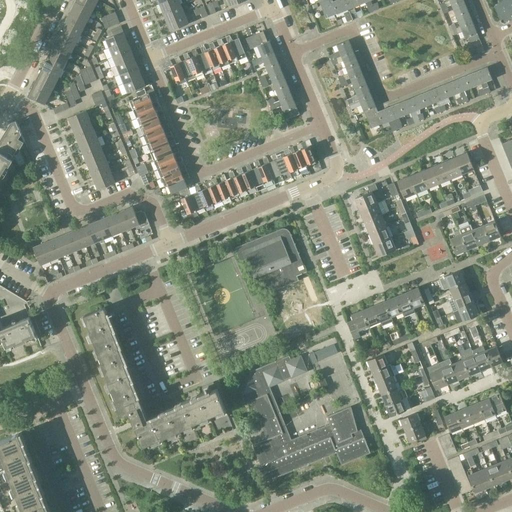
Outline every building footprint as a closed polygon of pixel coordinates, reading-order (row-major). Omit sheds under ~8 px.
[(94,9),(76,0),(74,5),(75,6),(73,10),(89,18),(94,9)] [(76,0),(94,9),(98,1),(96,0),(76,0)] [(161,8),(164,13),(181,6),(179,0),(169,0),(161,3),(163,7),(161,8)] [(328,17),(337,13),(333,1),(332,0),(320,0),(319,0),(321,6),(323,5),(328,17)] [(346,16),(349,21),(353,19),(345,0),(336,0),(333,1),(337,13),(344,11),(346,16)] [(354,7),(360,4),(357,0),(345,0),(353,19),(357,18),(356,12),(354,7)] [(375,11),(372,4),(370,0),(357,0),(360,4),(365,2),(367,7),(370,12),(375,11)] [(448,6),(452,5),(463,0),(448,0),(445,2),(440,5),(441,9),(448,6)] [(468,11),(463,0),(452,5),(456,16),(468,11)] [(495,5),(501,22),(511,17),(511,13),(506,0),(502,0),(499,1),(500,3),(495,5)] [(211,15),(216,12),(215,8),(219,6),(217,1),(207,5),(211,15)] [(167,17),(168,21),(185,15),(181,6),(164,13),(165,17),(167,17)] [(208,16),(204,6),(194,10),(196,15),(201,14),(203,18),(208,16)] [(70,13),(68,18),(85,26),(89,18),(73,10),(71,14),(70,13)] [(456,16),(461,26),(472,22),(468,11),(456,16)] [(106,29),(120,23),(115,12),(101,18),(106,29)] [(185,15),(168,21),(170,25),(169,26),(171,31),(189,24),(185,15)] [(85,26),(68,18),(65,22),(66,23),(64,27),(80,35),(85,26)] [(465,38),(468,37),(477,33),(472,22),(461,26),(465,38)] [(106,38),(109,48),(126,41),(125,37),(126,36),(121,26),(107,31),(109,37),(106,38)] [(59,35),(76,44),(80,35),(64,27),(62,31),(61,30),(59,35)] [(263,31),(240,41),(245,51),(258,46),(267,41),(263,31)] [(479,39),(477,33),(468,37),(471,42),(479,39)] [(56,44),(72,52),(76,44),(59,35),(57,40),(58,40),(56,44)] [(238,60),(247,57),(245,51),(240,41),(239,38),(233,41),(230,35),(226,37),(228,42),(230,41),(238,60)] [(230,64),(238,60),(230,41),(228,42),(224,44),(221,39),(217,40),(220,46),(222,45),(230,64)] [(331,60),(342,56),(353,51),(349,40),(337,45),(339,50),(329,54),(331,60)] [(126,41),(109,48),(113,57),(131,49),(129,45),(128,45),(126,41)] [(258,46),(262,56),(274,52),(269,41),(267,41),(258,46)] [(221,67),(230,64),(222,45),(220,46),(216,47),(213,42),(209,44),(211,49),(213,48),(221,67)] [(50,52),(67,61),(72,52),(56,44),(54,48),(53,48),(50,52)] [(212,71),(221,67),(213,48),(211,49),(207,51),(204,46),(200,47),(203,53),(205,52),(212,70),(212,71)] [(113,57),(117,66),(133,59),(132,55),(133,54),(131,49),(113,57)] [(204,73),(212,70),(205,52),(203,53),(199,54),(196,49),(192,51),(194,56),(196,55),(204,73)] [(353,51),(342,56),(331,60),(333,65),(339,63),(344,61),(346,67),(358,62),(353,51)] [(50,52),(48,57),(49,57),(47,61),(63,69),(67,61),(50,52)] [(262,56),(258,58),(252,61),(254,65),(259,64),(265,62),(267,68),(278,63),(274,52),(262,56)] [(204,74),(204,73),(196,55),(194,56),(190,58),(187,53),(183,54),(186,60),(188,59),(196,78),(204,74)] [(175,58),(177,63),(179,62),(187,81),(196,78),(188,59),(186,60),(182,61),(179,56),(175,58)] [(117,66),(121,75),(138,67),(136,62),(135,63),(133,59),(117,66)] [(178,85),(187,81),(179,62),(177,63),(173,65),(170,60),(166,61),(169,69),(171,68),(178,85)] [(42,68),(59,77),(63,69),(47,61),(45,65),(44,65),(42,68)] [(346,67),(351,78),(362,73),(358,62),(346,67)] [(278,63),(267,68),(271,79),(283,74),(278,63)] [(91,66),(86,68),(92,82),(97,80),(91,66)] [(121,75),(124,84),(141,77),(139,72),(140,72),(138,67),(121,75)] [(476,72),(481,83),(483,88),(485,94),(490,92),(488,87),(486,81),(492,79),(487,67),(476,72)] [(39,77),(55,86),(59,77),(42,68),(40,72),(41,73),(39,77)] [(80,70),(86,84),(92,82),(86,68),(80,70)] [(470,88),(481,83),(476,72),(465,76),(470,88)] [(367,84),(362,73),(351,78),(355,89),(367,84)] [(276,90),(287,85),(283,74),(271,79),(276,90)] [(75,77),(80,92),(86,89),(80,75),(75,77)] [(454,81),(459,92),(461,97),(463,103),(468,101),(466,96),(464,90),(470,88),(465,76),(454,81)] [(33,86),(50,95),(55,86),(39,77),(36,82),(35,82),(33,86)] [(124,84),(128,93),(135,90),(143,86),(146,85),(144,80),(142,81),(141,77),(124,84)] [(448,97),(459,92),(454,81),(443,85),(448,97)] [(69,86),(71,90),(75,100),(81,98),(79,92),(75,83),(69,86)] [(349,104),(360,100),(371,95),(367,84),(355,89),(357,95),(352,97),(347,100),(349,104)] [(276,90),(278,95),(268,100),(270,105),(292,96),(287,85),(276,90)] [(442,99),(448,97),(443,85),(433,90),(442,112),(446,110),(444,104),(442,99)] [(29,96),(45,104),(50,95),(33,86),(30,91),(32,92),(29,96)] [(143,86),(135,90),(138,97),(146,94),(145,92),(143,86)] [(129,101),(133,109),(152,101),(151,99),(150,95),(155,92),(153,88),(145,92),(146,94),(138,97),(129,101)] [(66,92),(71,106),(77,104),(75,100),(71,90),(66,92)] [(437,114),(442,112),(433,90),(422,94),(426,106),(432,103),(434,109),(437,114)] [(92,95),(94,101),(104,97),(102,91),(92,95)] [(415,110),(426,106),(422,94),(411,98),(415,110)] [(364,111),(376,106),(371,95),(360,100),(349,104),(351,108),(356,107),(362,105),(364,111)] [(285,112),(287,111),(297,107),(292,96),(270,105),(272,109),(277,108),(283,106),(285,112)] [(106,102),(104,97),(94,101),(96,106),(106,102)] [(133,109),(136,118),(156,110),(155,108),(153,104),(158,101),(157,97),(151,99),(152,101),(133,109)] [(415,123),(420,121),(415,110),(411,98),(400,103),(404,115),(410,112),(415,123)] [(67,103),(53,108),(55,114),(70,108),(67,103)] [(399,117),(404,115),(400,103),(389,107),(398,130),(402,128),(401,122),(399,117)] [(160,105),(155,108),(156,110),(136,118),(140,127),(159,118),(158,116),(157,112),(162,109),(160,105)] [(378,112),(376,106),(364,111),(366,116),(368,116),(373,128),(382,124),(378,112)] [(299,114),(297,107),(287,111),(290,118),(299,114)] [(394,131),(398,130),(389,107),(378,112),(382,124),(388,121),(391,126),(394,131)] [(72,122),(73,126),(90,119),(86,110),(68,117),(71,123),(72,122)] [(163,127),(162,125),(160,121),(165,118),(164,114),(158,116),(159,118),(140,127),(143,135),(163,127)] [(118,123),(119,126),(125,123),(122,115),(116,117),(118,123)] [(94,128),(90,119),(73,126),(75,131),(74,131),(76,136),(94,128)] [(27,338),(36,335),(37,335),(30,317),(1,328),(0,326),(0,181),(25,141),(16,120),(11,123),(0,140),(0,339),(3,338),(7,347),(15,343),(16,345),(28,340),(27,338)] [(164,129),(169,126),(167,122),(162,125),(163,127),(143,135),(147,144),(166,135),(165,133),(164,129)] [(97,137),(94,128),(76,136),(78,141),(79,140),(81,144),(97,137)] [(147,144),(150,152),(170,144),(169,142),(167,138),(172,135),(171,131),(165,133),(166,135),(147,144)] [(81,149),(83,154),(101,146),(97,137),(81,144),(82,148),(81,149)] [(170,144),(150,152),(154,160),(173,153),(172,150),(171,146),(176,143),(174,139),(169,142),(170,144)] [(307,147),(303,148),(301,149),(308,165),(316,162),(311,148),(313,147),(309,139),(305,141),(307,147)] [(511,139),(502,144),(504,150),(511,146),(511,139)] [(299,169),(308,165),(301,149),(303,148),(301,143),(297,144),(299,150),(295,152),(292,153),(299,169)] [(105,155),(101,146),(83,154),(85,158),(86,158),(88,162),(105,155)] [(291,172),(299,169),(292,153),(295,152),(292,146),(288,148),(290,154),(286,155),(284,156),(291,172)] [(174,155),(179,152),(178,148),(172,150),(173,153),(154,160),(157,169),(177,161),(176,159),(174,155)] [(292,177),(291,172),(284,156),(286,155),(284,150),(280,151),(282,157),(278,159),(275,160),(284,180),(292,177)] [(273,161),(269,162),(267,163),(275,184),(284,180),(275,160),(278,159),(275,153),(271,155),(273,161)] [(455,157),(462,174),(474,169),(467,153),(455,157)] [(108,164),(105,155),(88,162),(90,166),(89,167),(91,172),(108,164)] [(183,160),(181,156),(176,159),(177,161),(157,169),(161,178),(180,170),(179,167),(178,163),(183,160)] [(267,187),(275,184),(267,163),(269,162),(267,157),(263,158),(265,164),(261,166),(258,167),(267,187)] [(455,157),(444,162),(451,179),(462,174),(455,157)] [(258,191),(267,187),(258,167),(261,166),(258,160),(254,162),(256,168),(252,169),(250,170),(256,186),(258,191)] [(439,183),(451,179),(444,162),(432,167),(439,183)] [(112,173),(108,164),(91,172),(92,176),(94,176),(95,180),(112,173)] [(248,190),(256,186),(250,170),(252,169),(250,164),(246,165),(248,171),(244,173),(241,174),(248,190)] [(165,186),(168,185),(184,178),(183,176),(181,172),(186,169),(185,165),(179,167),(180,170),(161,178),(165,186)] [(239,193),(248,190),(241,174),(244,173),(241,167),(237,169),(239,175),(235,176),(233,177),(239,193)] [(432,167),(421,171),(428,188),(439,183),(432,167)] [(231,178),(226,180),(224,181),(231,196),(239,193),(233,177),(235,176),(233,171),(229,172),(231,178)] [(421,171),(409,176),(416,193),(428,188),(421,171)] [(96,184),(98,190),(120,181),(119,178),(115,180),(112,173),(95,180),(97,184),(96,184)] [(168,185),(172,193),(179,190),(187,187),(185,180),(190,177),(188,174),(183,176),(184,178),(168,185)] [(222,200),(231,196),(224,181),(226,180),(224,174),(220,176),(222,182),(218,183),(216,184),(222,200)] [(404,198),(416,193),(409,176),(398,181),(404,198)] [(207,188),(214,203),(222,200),(216,184),(218,183),(216,178),(212,179),(214,185),(209,187),(207,188)] [(199,191),(205,207),(214,203),(207,188),(209,187),(207,181),(203,183),(205,189),(201,190),(199,191)] [(394,183),(388,185),(392,197),(399,194),(394,183)] [(378,189),(376,184),(368,187),(370,192),(372,192),(378,189)] [(197,192),(190,195),(197,210),(205,207),(199,191),(201,190),(199,185),(195,186),(197,192)] [(469,190),(469,191),(472,196),(483,192),(480,185),(469,190)] [(197,210),(190,195),(187,187),(179,190),(182,198),(181,198),(188,214),(197,210)] [(355,198),(360,211),(377,204),(372,192),(370,192),(355,198)] [(484,195),(473,200),(475,205),(487,201),(484,195)] [(396,201),(398,208),(404,206),(401,199),(396,201)] [(477,209),(475,205),(473,200),(466,203),(468,207),(471,206),(473,211),(477,209)] [(382,202),(377,204),(360,211),(365,222),(382,215),(386,213),(382,202)] [(408,218),(404,206),(398,208),(401,215),(403,220),(408,218)] [(128,208),(124,210),(131,228),(140,224),(141,227),(149,224),(145,213),(142,214),(141,211),(135,213),(133,207),(128,209),(128,208)] [(451,209),(439,214),(441,218),(453,213),(451,209)] [(122,232),(131,228),(124,210),(118,212),(119,213),(115,215),(122,232)] [(110,215),(106,217),(113,235),(122,232),(115,215),(111,217),(110,215)] [(386,227),(382,215),(365,222),(370,234),(386,227)] [(101,220),(97,222),(104,239),(113,235),(106,217),(101,219),(101,220)] [(413,229),(408,218),(403,220),(405,224),(408,231),(413,229)] [(494,221),(484,225),(490,240),(500,236),(501,236),(495,221),(494,221)] [(92,223),(88,225),(95,243),(104,239),(97,222),(93,224),(92,223)] [(83,228),(79,230),(86,246),(95,243),(88,225),(83,227),(83,228)] [(490,240),(484,225),(472,230),(478,245),(490,240)] [(370,234),(374,245),(391,238),(386,227),(370,234)] [(266,294),(276,290),(299,280),(297,276),(306,272),(290,232),(290,231),(289,231),(288,230),(288,229),(287,229),(286,228),(285,228),(284,228),(283,228),(282,228),(235,248),(240,262),(246,259),(254,278),(255,278),(255,280),(260,279),(266,294)] [(416,236),(413,229),(408,231),(411,238),(416,236)] [(74,230),(69,232),(77,250),(86,246),(79,230),(75,231),(74,230)] [(457,254),(467,249),(461,235),(461,234),(460,230),(454,232),(456,237),(451,239),(450,239),(456,254),(457,254)] [(472,230),(461,234),(461,235),(467,249),(478,245),(472,230)] [(65,235),(61,237),(68,254),(77,250),(69,232),(65,234),(65,235)] [(51,240),(59,257),(68,254),(61,237),(57,239),(57,237),(51,240)] [(396,250),(391,238),(374,245),(379,256),(396,250)] [(48,242),(43,244),(50,261),(59,257),(51,240),(47,241),(48,242)] [(41,265),(50,261),(43,244),(39,246),(39,245),(33,247),(41,265)] [(109,252),(111,257),(117,254),(115,250),(112,251),(111,247),(108,248),(109,252)] [(54,271),(57,279),(63,276),(61,272),(59,273),(58,270),(55,271),(54,271)] [(445,277),(450,288),(465,281),(461,270),(445,276),(445,277)] [(470,292),(465,281),(450,288),(454,299),(470,292)] [(418,288),(407,292),(413,308),(424,303),(425,303),(418,287),(418,288)] [(402,312),(413,308),(407,292),(396,297),(402,312)] [(454,299),(459,310),(474,303),(470,292),(454,299)] [(396,297),(385,301),(391,317),(402,312),(396,297)] [(393,322),(391,317),(385,301),(374,306),(380,321),(382,326),(393,322)] [(463,321),(479,315),(479,314),(474,303),(459,310),(463,321)] [(374,306),(363,310),(369,326),(380,321),(374,306)] [(108,316),(105,307),(84,315),(91,331),(90,332),(97,348),(96,348),(103,364),(102,365),(109,381),(108,381),(115,398),(114,398),(122,416),(130,412),(144,445),(178,431),(177,431),(194,424),(193,423),(210,417),(209,416),(225,409),(217,389),(211,391),(211,392),(195,399),(179,406),(179,407),(163,413),(163,414),(145,422),(139,408),(141,408),(138,399),(132,383),(132,382),(125,366),(126,365),(120,349),(114,332),(108,316)] [(354,339),(355,339),(361,336),(358,331),(369,326),(363,310),(352,315),(351,315),(353,320),(347,323),(354,339)] [(444,325),(441,317),(436,319),(439,327),(444,325)] [(334,344),(314,352),(308,354),(313,364),(318,362),(317,361),(338,353),(334,344)] [(367,351),(368,356),(379,351),(378,346),(367,351)] [(496,346),(485,350),(492,366),(503,362),(496,346)] [(474,355),(481,371),(492,366),(485,350),(474,355)] [(368,361),(372,372),(388,365),(384,354),(368,360),(368,361)] [(289,355),(250,371),(251,374),(237,380),(244,399),(247,398),(248,402),(252,400),(267,439),(253,445),(258,458),(260,457),(263,464),(258,466),(265,482),(279,476),(336,452),(342,464),(371,453),(364,437),(362,432),(357,435),(356,432),(358,431),(351,406),(327,416),(330,424),(291,440),(269,386),(284,380),(283,378),(291,374),(292,377),(307,371),(301,356),(291,360),(289,355)] [(474,355),(463,359),(469,376),(481,371),(474,355)] [(458,380),(469,376),(463,359),(452,364),(458,380)] [(390,364),(388,365),(372,372),(377,383),(398,374),(395,367),(393,366),(391,366),(390,364)] [(452,364),(440,369),(447,385),(458,380),(452,364)] [(429,373),(436,389),(447,385),(440,369),(429,373)] [(398,374),(377,383),(382,394),(398,388),(393,376),(398,374)] [(325,379),(319,381),(323,389),(328,387),(325,379)] [(398,388),(382,394),(386,405),(407,396),(404,389),(399,391),(398,388)] [(499,392),(495,394),(495,395),(494,396),(489,398),(496,414),(506,409),(506,410),(507,409),(500,393),(499,393),(499,392)] [(408,397),(407,396),(386,405),(391,416),(390,416),(391,417),(407,410),(407,409),(406,410),(402,399),(408,397)] [(489,398),(478,403),(484,418),(495,414),(496,414),(489,398)] [(473,423),(484,418),(478,403),(467,407),(473,423)] [(467,407),(456,412),(462,428),(473,423),(467,407)] [(401,419),(405,430),(421,424),(416,413),(417,413),(416,412),(400,419),(400,420),(401,419)] [(445,416),(444,416),(451,432),(462,428),(456,412),(445,416)] [(511,423),(505,427),(502,428),(503,433),(507,431),(511,429),(511,423)] [(417,442),(427,438),(426,438),(421,424),(405,430),(410,441),(409,441),(410,442),(416,439),(417,442)] [(502,428),(490,433),(492,438),(503,433),(502,428)] [(23,511),(47,511),(40,493),(41,493),(34,476),(35,475),(28,458),(29,458),(22,441),(19,433),(0,441),(0,446),(5,459),(4,459),(8,468),(11,476),(10,477),(17,494),(24,511),(23,511)] [(438,438),(440,444),(452,439),(449,433),(438,438)] [(510,440),(508,435),(500,438),(502,443),(510,440)] [(454,446),(452,439),(440,444),(443,450),(454,446)] [(496,440),(489,443),(491,448),(498,445),(496,440)] [(491,448),(489,443),(482,446),(484,451),(491,448)] [(443,450),(446,457),(457,452),(454,446),(443,450)] [(477,448),(470,451),(472,456),(480,453),(477,448)] [(465,459),(472,456),(470,451),(463,454),(465,459)] [(461,461),(458,456),(447,460),(450,466),(461,461)] [(502,461),(497,463),(505,482),(508,480),(508,479),(511,477),(511,472),(505,456),(500,458),(502,461)] [(463,467),(461,461),(450,466),(452,472),(463,467)] [(501,483),(505,482),(497,463),(492,465),(491,462),(486,463),(495,484),(501,482),(501,483)] [(483,469),(478,471),(486,489),(489,488),(489,487),(495,484),(486,463),(481,465),(483,469)] [(465,473),(463,467),(452,472),(454,477),(465,473)] [(482,491),(486,489),(478,471),(474,473),(472,469),(467,471),(475,492),(476,492),(482,489),(482,491)] [(468,478),(465,473),(454,477),(457,483),(468,478)] [(470,484),(468,478),(457,483),(459,489),(470,484)] [(422,488),(417,485),(416,485),(416,484),(413,491),(412,491),(418,494),(418,495),(419,495),(422,488)] [(472,490),(470,484),(459,489),(461,494),(472,490)]
